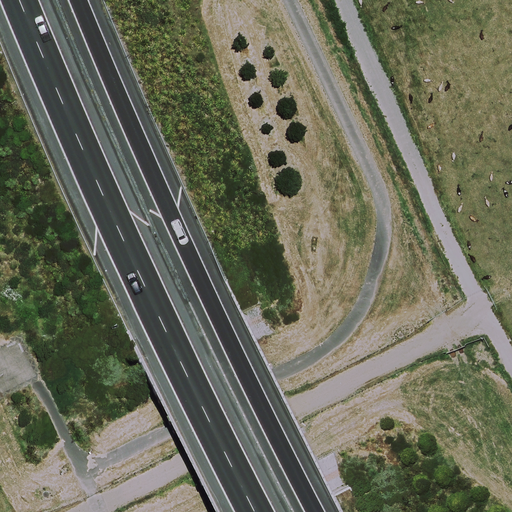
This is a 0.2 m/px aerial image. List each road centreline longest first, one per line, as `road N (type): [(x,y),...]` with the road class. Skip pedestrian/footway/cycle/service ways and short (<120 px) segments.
road 1 (motorway): [(89,0),(222,312),(326,511)]
road 2 (motorway): [(257,511),(71,121),(23,0)]
